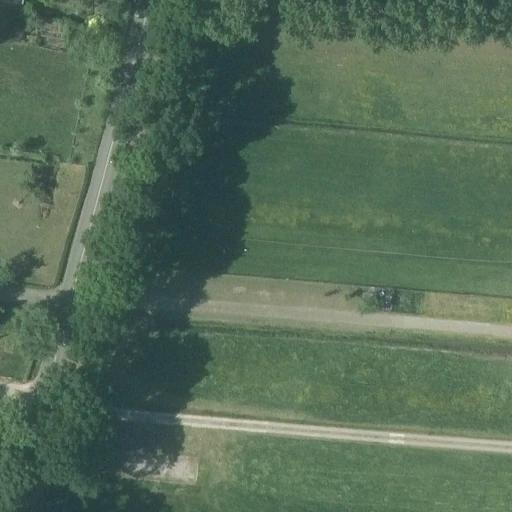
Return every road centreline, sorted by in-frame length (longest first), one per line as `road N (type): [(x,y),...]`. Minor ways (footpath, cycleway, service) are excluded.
road 1 (secondary): [(22,511),(148,0)]
road 2 (track): [(72,297),(511,331)]
road 3 (track): [(100,412),(511,448)]
